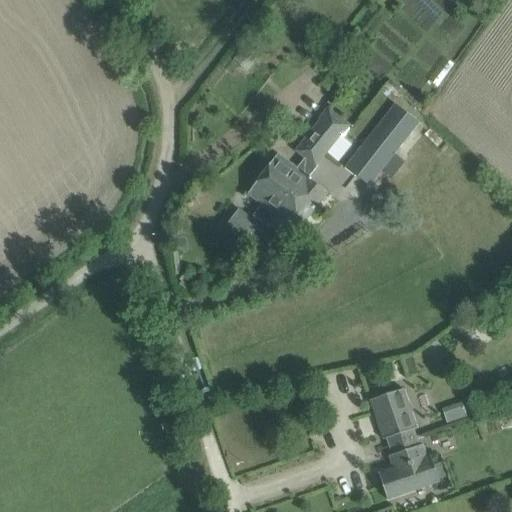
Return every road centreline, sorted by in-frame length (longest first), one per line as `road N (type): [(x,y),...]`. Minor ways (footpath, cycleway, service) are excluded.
road 1 (unclassified): [(236,511),(144,244)]
road 2 (track): [(107,0),(170,100),(170,157),(144,244)]
road 3 (unclassified): [(0,336),(144,244)]
